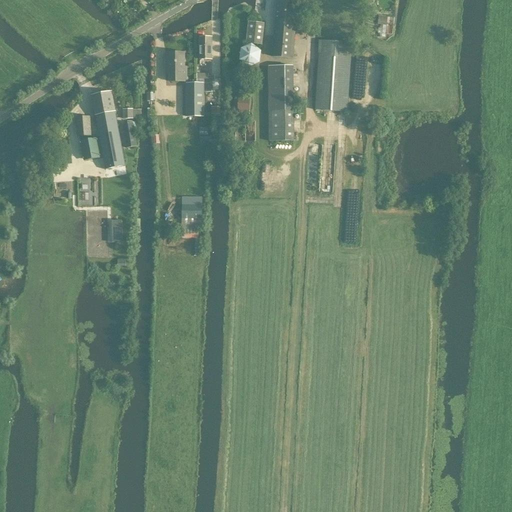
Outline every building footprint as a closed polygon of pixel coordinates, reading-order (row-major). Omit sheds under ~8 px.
[(275,19),(272,56),(293,57),(296,21),(297,0),(276,0),(276,11),(274,12),(274,16),(275,18),(275,19)] [(378,24),(387,25),(387,16),(378,16),(378,24)] [(248,22),(246,43),(249,43),(262,44),(264,23),(250,22),(248,22)] [(213,60),(213,37),(201,38),(201,60),(213,60)] [(352,43),(319,41),(319,53),(317,110),(348,112),(352,43)] [(261,51),(252,44),(241,49),(240,60),(249,67),(260,62),(261,51)] [(171,80),(187,80),(187,66),(186,66),(186,52),(167,52),(167,68),(172,68),(171,80)] [(268,67),(269,111),(269,142),(294,141),(294,111),(293,66),(268,67)] [(188,92),(186,92),(187,117),(205,116),(204,84),(187,84),(188,92)] [(93,96),(100,132),(118,129),(112,93),(93,96)] [(234,119),(250,119),(251,99),(235,98),(234,119)] [(133,110),(124,110),(124,120),(133,119),(141,119),(141,111),(133,111),(133,110)] [(79,137),(91,136),(90,117),(77,118),(79,137)] [(127,148),(137,146),(133,123),(124,124),(127,148)] [(125,165),(118,129),(100,132),(106,168),(125,165)] [(101,158),(97,138),(80,142),(84,161),(101,158)] [(182,229),(180,229),(180,231),(180,239),(198,239),(198,231),(198,229),(202,229),(202,219),(202,206),(182,206),(182,219),(182,229)]
